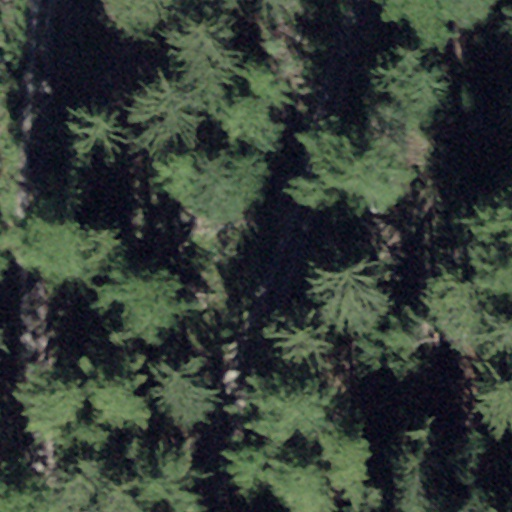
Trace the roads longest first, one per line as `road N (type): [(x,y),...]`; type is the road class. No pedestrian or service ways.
road 1 (track): [(361,0),(223,511)]
road 2 (track): [(35,511),(47,0)]
